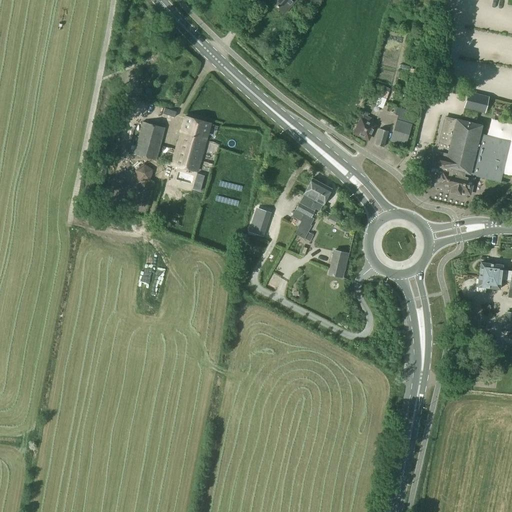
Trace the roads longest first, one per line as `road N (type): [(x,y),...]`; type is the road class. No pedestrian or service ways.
road 1 (primary): [(383,217),(159,0)]
road 2 (primary): [(395,511),(422,354),(410,273)]
